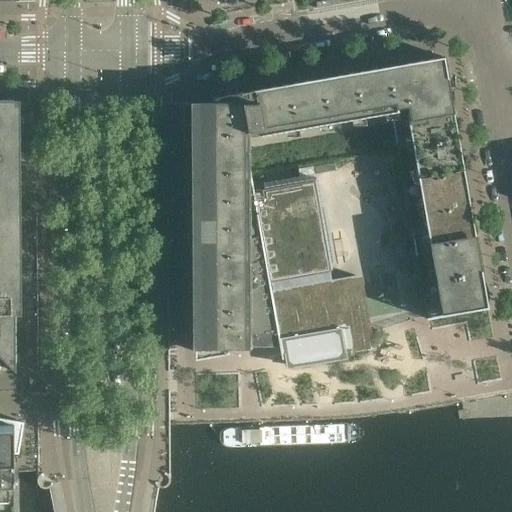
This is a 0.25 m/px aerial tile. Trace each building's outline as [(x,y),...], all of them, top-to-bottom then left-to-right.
[(369,353),(355,276),(341,278),(332,280),(330,271),(331,271),(330,269),(332,268),(316,177),(264,186),(264,188),(262,189),(263,196),(255,198),(244,134),(257,132),(264,130),(265,136),(391,114),(398,152),(427,315),(427,317),(427,319),(488,308),(444,58),(213,98),(214,104),(200,104),(200,125),(195,125),(195,124),(194,124),(196,345),(196,359),(229,354),(229,347),(280,347),(280,351),(282,350),(283,350),(286,367),(369,353)] [(0,356),(16,373),(14,101),(0,100),(0,356)] [(453,436),(450,416),(371,428),(372,434),(381,433),(383,446),(453,436)] [(15,472),(15,454),(19,454),(24,423),(0,418),(0,511),(15,511),(15,476),(18,476),(18,472),(15,472)] [(359,432),(317,433),(316,451),(359,451),(359,432)]
